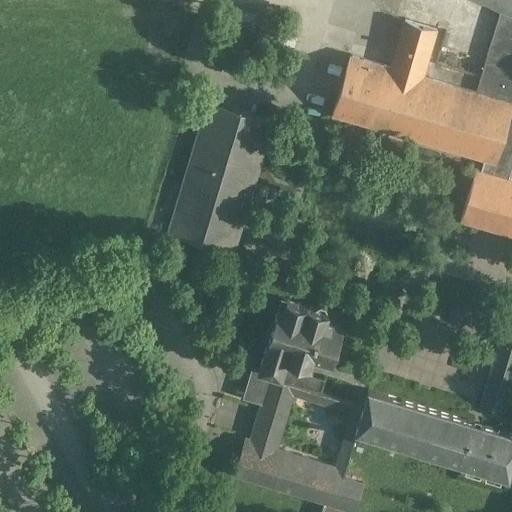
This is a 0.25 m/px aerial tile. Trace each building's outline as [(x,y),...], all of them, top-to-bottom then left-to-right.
[(511,0),(480,0),(501,9),(477,89),(423,73),(437,27),(405,18),(392,64),(387,62),(369,122),(479,154),(460,217),(511,232),(511,178),(507,177),(511,160),(511,0)] [(284,33),(261,27),(258,39),(281,45),(284,33)] [(251,57),(228,51),(222,71),(244,78),(251,57)] [(387,62),(352,52),(334,111),(369,122),(387,62)] [(275,65),(251,57),(244,78),(268,85),(275,65)] [(271,120),(209,102),(170,231),(232,249),(271,120)] [(511,255),(505,254),(502,271),(511,272),(511,255)] [(279,304),(274,322),(271,321),(267,335),(270,336),(261,366),(259,374),(257,374),(254,382),(256,382),(252,394),(251,396),(261,399),(250,437),(245,436),(236,468),(326,494),(319,511),(348,511),(351,505),(356,507),(364,481),(344,475),(346,466),(279,446),(295,391),(278,386),(287,355),(311,362),(314,354),(331,359),(342,321),(327,316),(329,309),(327,303),(321,301),(315,305),(288,297),(285,306),(279,304)] [(511,323),(506,322),(483,405),(505,412),(511,387),(511,323)] [(511,472),(511,431),(369,390),(357,431),(511,477),(511,472)]
